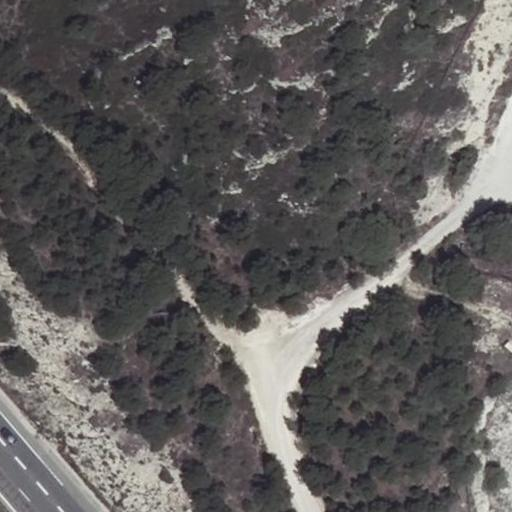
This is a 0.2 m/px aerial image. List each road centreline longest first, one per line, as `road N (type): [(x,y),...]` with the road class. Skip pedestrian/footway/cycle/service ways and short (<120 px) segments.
road 1 (track): [(276,375),(218,335),(106,208),(54,129),(0,87)]
road 2 (track): [(372,284),(465,301),(511,322)]
